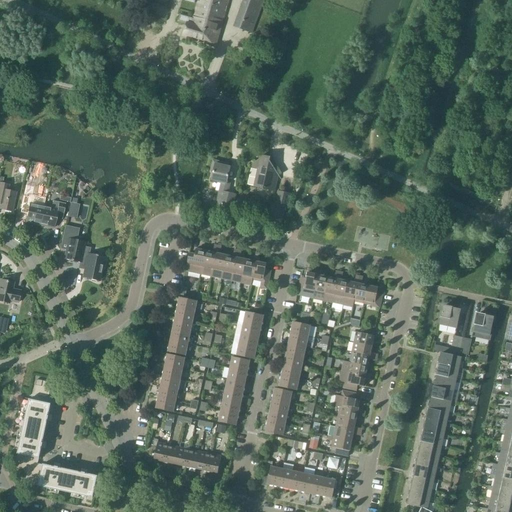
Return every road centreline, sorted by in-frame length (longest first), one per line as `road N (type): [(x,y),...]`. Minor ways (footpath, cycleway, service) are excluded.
road 1 (unclassified): [(14,0),(511,230)]
road 2 (residential): [(358,511),(407,282),(389,266),(291,246)]
road 3 (residential): [(291,246),(158,223),(144,243),(128,310),(73,347)]
road 4 (residential): [(236,503),(291,246)]
road 5 (residential): [(186,492),(133,481),(73,347)]
road 6 (residential): [(68,340),(33,266),(0,235)]
